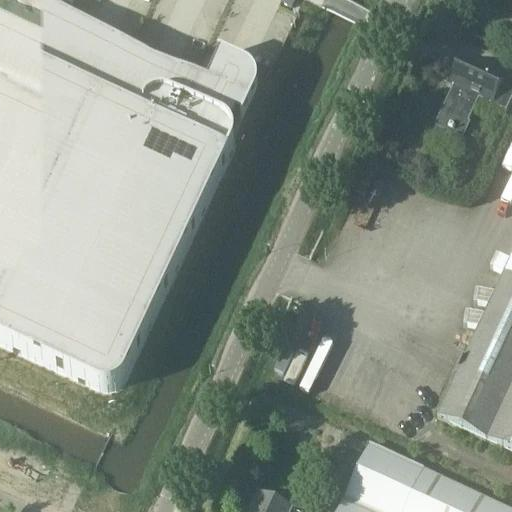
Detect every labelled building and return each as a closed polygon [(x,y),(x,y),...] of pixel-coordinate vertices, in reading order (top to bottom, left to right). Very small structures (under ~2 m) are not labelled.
[(0,0),(0,346),(98,393),(102,394),(107,395),(111,394),(115,393),(118,391),(122,389),(124,385),(126,382),(232,154),(234,150),(234,146),(234,142),(233,139),(231,135),(250,95),(251,90),(250,85),(248,80),(244,77),(218,66),(208,88),(19,0),(0,0)] [(511,83),(504,80),(503,81),(462,62),(463,61),(461,60),(455,74),(459,76),(435,129),(436,130),(438,125),(449,130),(448,131),(452,133),(453,132),(462,137),(476,108),(472,106),(475,99),(491,106),(491,107),(506,114),(507,112),(506,111),(511,101),(511,102),(511,100),(511,83)] [(437,420),(511,455),(511,266),(509,266),(504,277),(505,278),(498,293),(497,292),(465,359),(467,360),(460,375),(458,374),(458,376),(456,375),(451,386),(453,387),(437,420)] [(369,448),(339,511),(406,511),(424,474),(370,448),(369,448)] [(506,511),(424,474),(406,511),(506,511)] [(290,511),(291,511),(259,496),(251,511),(290,511)]
